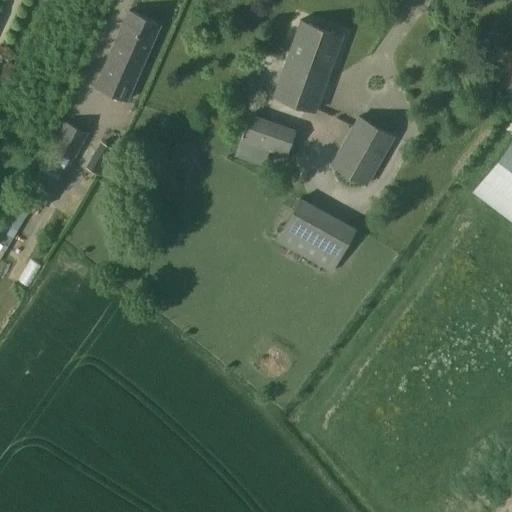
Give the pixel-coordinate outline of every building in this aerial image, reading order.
[(94,87),(126,101),(160,25),(128,11),(94,87)] [(272,96),(315,111),(342,35),(300,20),(272,96)] [(320,160),(366,186),(394,138),(347,111),(320,160)] [(250,115),(248,118),(240,141),(285,157),(295,130),(250,115)] [(65,122),(36,177),(58,188),(87,133),(65,122)] [(511,221),(511,137),(472,190),(511,221)] [(100,177),(116,151),(100,141),(85,167),(100,177)] [(356,229),(300,197),(275,241),(331,272),(356,229)] [(0,241),(8,245),(28,209),(17,203),(0,232),(0,241)]
